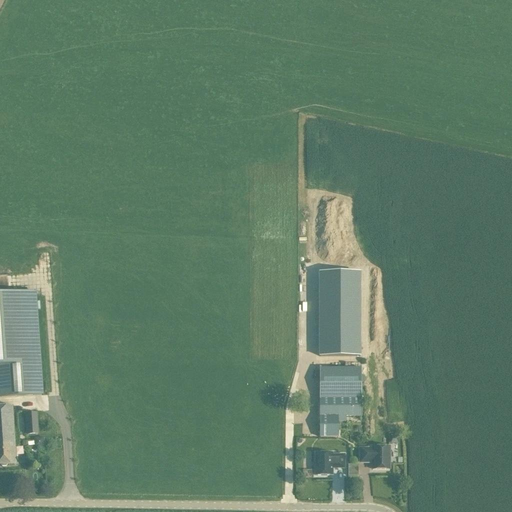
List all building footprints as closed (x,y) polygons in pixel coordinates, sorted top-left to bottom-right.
[(320,272),(318,357),(360,357),(361,273),(320,272)] [(34,292),(0,294),(0,398),(41,395),(34,292)] [(361,369),(320,369),(320,438),(338,437),(338,417),(361,417),(361,369)] [(12,406),(0,406),(0,464),(16,463),(12,406)] [(26,414),(27,434),(38,434),(36,414),(26,414)] [(44,446),(44,437),(35,437),(35,445),(44,446)] [(372,449),(360,449),(360,463),(368,463),(368,461),(373,461),(373,470),(389,470),(389,447),(372,447),(372,449)] [(332,454),(316,454),(316,476),(332,476),(332,468),(336,468),(336,469),(344,469),(344,455),(332,455),(332,454)] [(359,475),(358,464),(349,465),(349,475),(359,475)]
